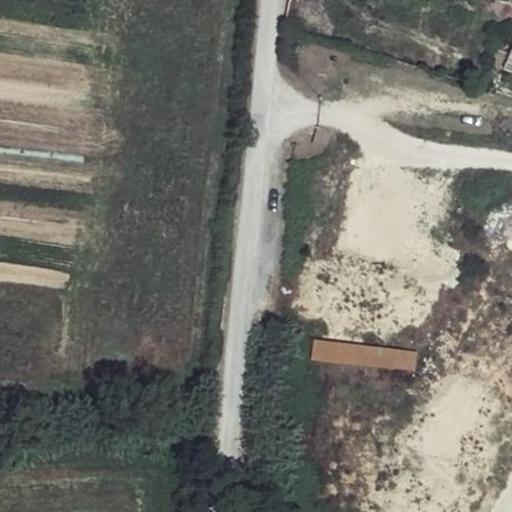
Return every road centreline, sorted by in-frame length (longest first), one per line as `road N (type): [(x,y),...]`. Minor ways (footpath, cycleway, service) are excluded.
road 1 (unclassified): [(271,0),(218,511)]
road 2 (track): [(295,511),(324,206),(365,135)]
road 3 (track): [(511,162),(365,135),(266,93)]
